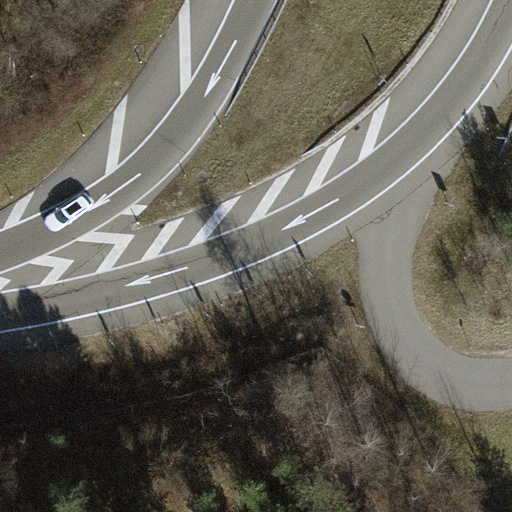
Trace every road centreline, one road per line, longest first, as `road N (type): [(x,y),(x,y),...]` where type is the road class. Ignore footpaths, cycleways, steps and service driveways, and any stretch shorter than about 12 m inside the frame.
road 1 (motorway): [(511,0),(439,110),(336,199),(186,267),(0,310)]
road 2 (motorway): [(254,0),(203,98),(154,160),(73,218),(0,251)]
